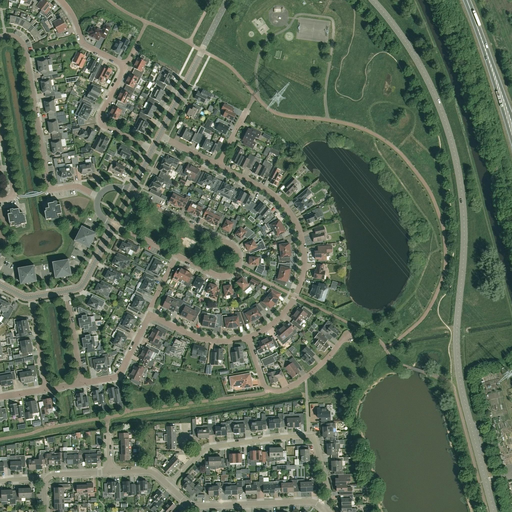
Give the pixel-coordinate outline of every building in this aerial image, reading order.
[(44,1),(43,0),(42,0),(39,5),(35,2),(32,7),(37,11),(38,9),(39,9),(41,10),(48,2),(45,0),(44,1)] [(51,5),(48,2),(41,10),(40,13),(44,17),(47,19),(52,15),(48,12),(52,7),(50,5),(51,5)] [(22,19),(23,14),(22,14),(20,19),(16,17),(15,25),(18,26),(19,27),(22,19)] [(27,22),(29,17),(27,16),(25,21),(22,19),(19,27),(22,28),(23,29),(27,22)] [(56,22),(54,17),(49,21),(52,26),(54,25),(55,26),(56,28),(65,23),(64,20),(63,21),(62,19),(56,22)] [(32,25),(35,21),(33,20),(30,24),(27,22),(23,29),(26,31),(27,31),(32,25)] [(58,38),(64,37),(61,32),(67,29),(66,27),(67,27),(65,23),(56,28),(58,31),(57,32),(56,32),(56,34),(58,38)] [(36,29),(39,25),(38,24),(34,28),(32,25),(27,31),(29,34),(30,35),(36,29)] [(100,36),(101,37),(105,39),(107,34),(111,27),(105,25),(102,31),(95,27),(93,28),(90,27),(87,33),(90,34),(89,35),(90,37),(98,40),(100,36)] [(39,34),(43,30),(42,29),(38,32),(36,29),(30,35),(32,37),(33,38),(39,34)] [(41,37),(39,34),(33,38),(34,41),(35,41),(35,42),(42,39),(46,36),(45,34),(41,37)] [(124,51),(126,48),(129,41),(124,39),(122,43),(116,40),(114,45),(115,45),(112,50),(115,52),(116,53),(118,53),(119,54),(121,50),(124,51)] [(86,60),(83,59),(84,56),(77,53),(74,58),(73,58),(72,61),(72,62),(76,64),(79,66),(78,66),(82,68),(85,62),(86,60)] [(150,61),(144,58),(143,61),(138,58),(136,63),(144,67),(145,65),(147,66),(150,61)] [(45,60),(44,59),(39,60),(39,61),(38,62),(38,63),(37,64),(38,66),(39,67),(49,66),(48,60),(45,60)] [(89,72),(94,74),(92,77),(91,79),(90,79),(89,81),(92,82),(99,69),(96,68),(96,67),(98,63),(91,60),(90,63),(89,62),(88,63),(87,65),(87,66),(88,66),(87,69),(89,70),(89,71),(89,72)] [(142,76),(145,71),(142,70),(144,67),(136,63),(133,68),(138,71),(136,74),(142,76)] [(47,73),(46,72),(49,71),(49,66),(39,67),(39,68),(38,69),(39,71),(39,72),(40,73),(41,73),(42,74),(47,73)] [(101,67),(99,72),(95,79),(99,80),(100,81),(102,82),(104,77),(107,79),(112,70),(105,67),(105,69),(101,67)] [(173,76),(168,73),(170,70),(163,67),(159,75),(162,77),(170,81),(173,76)] [(139,82),(142,76),(136,74),(135,77),(130,74),(128,79),(136,83),(138,84),(139,82)] [(155,83),(156,84),(162,86),(163,83),(168,86),(170,81),(162,77),(159,75),(158,78),(155,83)] [(48,81),(48,79),(43,80),(43,82),(41,82),(41,83),(41,84),(41,86),(42,87),(42,88),(52,86),(51,80),(48,81)] [(130,87),(128,90),(134,92),(136,87),(138,84),(136,83),(128,79),(125,84),(130,87)] [(99,97),(101,92),(96,89),(97,86),(92,84),(90,89),(92,90),(91,93),(90,92),(90,93),(99,97)] [(160,89),(162,86),(156,84),(155,86),(154,86),(153,89),(154,89),(152,92),(162,97),(165,92),(160,89)] [(50,94),(50,92),(53,92),(52,86),(42,88),(42,89),(42,92),(43,92),(43,93),(45,93),(45,95),(50,94)] [(131,98),(134,92),(128,90),(127,93),(122,90),(120,95),(127,99),(129,97),(131,98)] [(90,93),(86,91),(84,94),(85,94),(83,99),(88,102),(90,99),(95,102),(98,97),(99,97),(90,93)] [(212,95),(204,91),(203,94),(202,94),(198,92),(195,99),(197,100),(197,101),(197,102),(199,103),(200,103),(201,102),(204,103),(205,101),(206,101),(207,101),(208,99),(210,100),(212,95)] [(148,100),(153,102),(155,100),(159,102),(162,97),(152,92),(149,97),(148,100)] [(130,111),(132,106),(129,105),(129,104),(126,102),(127,99),(120,95),(117,100),(124,104),(123,107),(130,111)] [(51,101),(51,100),(46,100),(46,102),(45,102),(45,103),(44,104),(45,106),(45,107),(45,108),(55,106),(54,100),(51,101)] [(81,111),(90,115),(92,109),(85,105),(86,102),(81,100),(79,103),(81,103),(78,109),(81,111)] [(154,113),(157,108),(152,105),(153,102),(148,100),(147,103),(149,104),(146,109),(154,113)] [(203,111),(204,109),(201,108),(194,104),(191,110),(190,109),(187,115),(193,118),(196,113),(198,114),(200,110),(203,111)] [(234,109),(232,108),(224,104),(221,110),(225,112),(223,116),(232,121),(236,114),(232,113),(234,109)] [(54,114),(53,113),(56,112),(55,106),(45,108),(46,109),(45,110),(46,112),(46,113),(46,114),(48,113),(49,115),(54,114)] [(123,107),(120,106),(119,109),(114,106),(111,111),(119,115),(120,113),(124,115),(126,109),(123,107)] [(154,113),(146,109),(145,112),(141,110),(139,115),(142,117),(145,119),(147,116),(151,118),(154,113)] [(87,121),(90,115),(81,111),(78,116),(79,117),(78,118),(79,125),(85,124),(84,121),(85,120),(87,121)] [(118,125),(120,122),(117,120),(119,115),(111,111),(109,116),(115,119),(113,122),(118,125)] [(49,128),(59,127),(58,123),(62,123),(61,120),(66,119),(66,117),(66,115),(65,115),(57,116),(58,121),(55,121),(55,120),(50,121),(50,122),(48,122),(48,124),(48,127),(49,127),(49,128)] [(144,122),(145,119),(142,117),(140,116),(136,124),(138,125),(146,129),(148,124),(144,122)] [(225,134),(229,128),(225,126),(225,125),(226,122),(218,118),(216,123),(218,124),(217,126),(217,127),(218,127),(216,130),(225,134)] [(156,126),(162,129),(164,124),(159,121),(156,126)] [(186,140),(191,131),(185,128),(186,125),(182,123),(179,129),(183,131),(180,137),(186,140)] [(146,129),(138,125),(137,128),(136,127),(134,128),(132,132),(137,135),(139,131),(143,134),(146,129)] [(57,134),(57,133),(60,132),(59,127),(49,128),(49,129),(49,130),(49,132),(50,133),(50,134),(52,134),(52,135),(57,134)] [(261,133),(251,128),(250,130),(248,129),(248,131),(247,130),(244,135),(254,139),(255,137),(258,138),(261,133)] [(96,133),(89,129),(88,132),(86,132),(82,130),(80,136),(85,138),(84,139),(86,140),(87,141),(87,142),(88,142),(89,141),(91,142),(96,133)] [(197,135),(191,131),(186,140),(193,144),(196,137),(199,139),(202,134),(198,132),(197,135)] [(206,151),(211,142),(205,138),(206,136),(203,134),(201,140),(203,141),(200,147),(206,151)] [(253,149),(256,143),(253,142),(254,139),(244,135),(242,139),(243,139),(242,141),(244,142),(243,144),(253,149)] [(109,139),(102,136),(101,139),(98,137),(92,148),(98,151),(100,147),(105,150),(107,146),(106,145),(109,139)] [(58,142),(58,140),(53,141),(53,142),(51,143),(52,144),(51,145),(51,147),(52,148),(52,149),(62,147),(61,141),(58,142)] [(217,145),(211,142),(206,151),(213,154),(216,148),(220,149),(222,144),(219,142),(217,145)] [(131,153),(130,153),(131,150),(127,148),(121,145),(119,150),(121,151),(121,153),(120,155),(122,157),(122,158),(124,159),(125,158),(128,160),(128,159),(129,160),(131,156),(130,155),(131,153)] [(61,155),(60,153),(63,153),(62,147),(52,149),(53,150),(52,150),(52,153),(53,153),(53,154),(55,154),(55,155),(61,155)] [(240,166),(244,157),(241,156),(244,151),(237,148),(232,160),(235,162),(234,163),(235,164),(236,165),(237,166),(238,166),(239,166),(240,166)] [(251,165),(255,157),(250,154),(247,159),(244,157),(240,166),(241,167),(241,168),(242,168),(243,169),(244,168),(245,169),(248,163),(251,165)] [(257,175),(262,167),(259,165),(261,160),(255,157),(251,165),(255,167),(252,172),(253,173),(253,174),(254,174),(255,175),(256,175),(257,175)] [(176,168),(179,161),(172,158),(170,162),(164,159),(161,165),(171,170),(170,169),(172,166),(176,168)] [(92,166),(91,163),(86,164),(87,174),(88,174),(89,174),(91,174),(92,173),(93,173),(93,171),(94,171),(93,166),(92,166)] [(268,173),(272,166),(267,163),(265,168),(262,167),(257,175),(258,176),(259,177),(260,178),(261,178),(262,177),(263,178),(266,172),(268,173)] [(87,174),(86,164),(80,165),(80,168),(79,168),(80,173),(81,173),(82,175),(83,174),(84,175),(86,175),(86,174),(87,174)] [(125,168),(116,164),(115,166),(111,164),(108,170),(114,173),(116,170),(122,174),(122,173),(123,172),(124,171),(124,170),(125,168)] [(189,177),(193,168),(191,166),(188,164),(185,171),(183,169),(180,175),(185,178),(186,175),(189,177)] [(171,170),(161,165),(162,165),(161,167),(160,167),(159,170),(160,170),(159,171),(165,174),(164,177),(169,180),(171,177),(168,175),(171,170)] [(67,177),(66,168),(65,167),(60,168),(60,171),(59,171),(60,177),(61,176),(61,178),(63,178),(65,178),(66,177),(67,177)] [(72,169),(71,167),(66,168),(67,177),(68,177),(69,177),(71,177),(72,176),(73,176),(73,174),(74,174),(73,169),(72,169)] [(196,169),(193,168),(189,177),(192,178),(190,181),(196,183),(199,176),(196,175),(199,170),(196,168),(196,169)] [(276,186),(282,176),(278,174),(280,171),(274,168),(269,177),(272,179),(270,183),(276,186)] [(207,185),(211,177),(206,174),(203,178),(202,179),(200,177),(197,183),(202,186),(203,184),(204,184),(207,185)] [(167,186),(169,180),(164,177),(162,180),(156,177),(156,178),(155,178),(153,180),(154,181),(153,183),(152,182),(152,183),(162,188),(164,184),(167,186)] [(215,192),(218,186),(215,185),(215,184),(217,180),(211,177),(207,185),(210,187),(210,188),(209,190),(215,192)] [(292,178),(288,182),(284,186),(286,188),(284,191),(289,196),(296,188),(293,185),(296,182),(292,178)] [(162,188),(152,183),(149,188),(155,191),(154,195),(159,197),(162,192),(159,190),(161,187),(162,188)] [(225,194),(229,186),(223,183),(221,187),(220,187),(218,186),(215,192),(218,194),(219,192),(220,193),(222,193),(225,194)] [(232,201),(235,195),(233,194),(233,193),(235,189),(229,186),(225,194),(228,196),(228,197),(227,199),(232,201)] [(296,198),(298,201),(295,203),(301,212),(307,208),(312,205),(313,204),(313,202),(312,201),(311,200),(310,200),(309,200),(308,201),(306,198),(304,196),(310,192),(308,189),(300,195),(296,198)] [(174,206),(180,195),(172,190),(169,196),(172,197),(169,202),(172,204),(171,204),(174,206)] [(243,203),(247,194),(244,192),(244,193),(243,193),(241,192),(239,196),(238,197),(235,195),(232,201),(232,202),(237,205),(241,207),(243,203)] [(250,210),(254,205),(251,203),(251,202),(253,198),(250,196),(251,196),(247,194),(243,203),(246,205),(246,206),(248,207),(247,209),(250,210)] [(185,197),(183,196),(180,195),(174,206),(175,206),(177,207),(178,207),(180,208),(183,203),(186,205),(190,198),(186,196),(185,197)] [(197,206),(192,203),(193,201),(190,200),(187,205),(190,206),(187,212),(190,213),(189,213),(192,215),(199,203),(197,206)] [(46,220),(63,217),(60,202),(48,204),(49,208),(46,209),(46,211),(45,212),(46,220)] [(204,213),(207,207),(199,203),(192,215),(193,216),(195,216),(196,216),(198,217),(201,211),(204,213)] [(263,205),(261,203),(258,207),(257,207),(254,205),(250,210),(255,214),(256,213),(257,212),(260,215),(267,207),(264,204),(263,205)] [(268,215),(271,212),(269,210),(270,209),(267,207),(260,215),(257,218),(261,221),(262,220),(266,224),(271,219),(268,217),(268,215)] [(203,219),(205,221),(208,222),(208,223),(210,224),(210,225),(215,215),(212,214),(214,210),(209,208),(206,213),(203,219)] [(20,213),(19,209),(8,211),(10,227),(27,224),(25,215),(24,215),(23,213),(20,213)] [(317,219),(320,217),(317,209),(311,211),(313,214),(305,217),(308,224),(317,220),(317,219)] [(215,215),(210,225),(211,225),(214,226),(214,225),(216,226),(219,222),(222,223),(225,217),(225,216),(222,215),(222,214),(217,212),(215,215)] [(235,229),(241,217),(238,216),(235,221),(232,219),(230,222),(227,220),(222,229),(223,229),(223,230),(223,231),(224,231),(225,232),(226,232),(227,232),(228,232),(229,232),(232,227),(235,229)] [(274,223),(272,220),(266,224),(269,229),(271,227),(274,231),(283,226),(281,222),(280,223),(279,220),(274,223)] [(276,241),(283,238),(281,235),(286,232),(284,230),(285,229),(283,226),(274,231),(276,235),(273,236),(276,241)] [(89,248),(96,234),(82,227),(75,241),(89,248)] [(254,233),(246,227),(244,230),(240,227),(235,235),(236,236),(235,236),(235,237),(236,237),(236,238),(237,238),(237,239),(238,239),(239,239),(239,240),(240,240),(240,239),(241,240),(244,235),(248,238),(254,233)] [(314,243),(324,240),(324,237),(324,236),(323,232),(325,231),(324,227),(315,229),(316,233),(315,234),(312,235),(314,243)] [(284,244),(283,240),(277,242),(278,245),(279,245),(280,252),(291,250),(291,246),(290,246),(289,244),(284,244)] [(256,245),(254,241),(245,245),(245,246),(245,247),(245,248),(245,249),(246,250),(247,250),(247,251),(248,251),(254,249),(255,252),(261,249),(262,251),(266,249),(262,241),(258,243),(259,243),(256,245)] [(139,247),(129,242),(128,245),(123,243),(122,243),(121,244),(120,245),(119,246),(119,247),(119,248),(120,249),(119,249),(128,254),(130,250),(136,253),(139,247)] [(315,252),(315,256),(315,259),(319,259),(319,261),(326,260),(326,257),(328,257),(329,256),(329,254),(330,252),(332,252),(332,246),(318,247),(318,252),(315,252)] [(286,262),(286,258),(291,257),(291,254),(292,254),(291,250),(280,252),(281,256),(278,256),(279,261),(286,262)] [(117,254),(116,257),(115,257),(115,258),(114,257),(114,258),(113,258),(113,259),(112,260),(112,261),(112,262),(112,263),(112,264),(120,268),(123,264),(126,265),(128,266),(130,261),(129,260),(122,256),(117,254)] [(161,270),(164,265),(159,262),(160,260),(153,256),(149,264),(161,270)] [(261,265),(261,258),(249,257),(249,258),(248,259),(248,260),(248,261),(248,262),(248,263),(248,264),(249,264),(249,265),(257,266),(257,267),(255,272),(262,275),(264,270),(265,265),(261,265)] [(65,276),(71,275),(68,261),(53,263),(56,278),(65,276)] [(290,276),(291,272),(290,272),(291,269),(285,268),(286,264),(278,263),(277,268),(280,269),(279,273),(290,276)] [(144,272),(146,273),(152,276),(153,273),(158,276),(161,270),(149,264),(144,272)] [(323,272),(323,265),(317,265),(316,271),(315,271),(314,278),(324,279),(324,276),(326,274),(325,273),(325,272),(323,272)] [(25,283),(36,281),(34,267),(19,269),(21,284),(25,283)] [(176,271),(176,272),(172,279),(181,283),(187,271),(187,270),(184,270),(181,269),(178,267),(176,271)] [(121,274),(115,271),(113,274),(108,271),(108,272),(107,272),(106,272),(106,273),(105,273),(105,274),(105,275),(104,276),(105,276),(105,277),(105,278),(113,282),(115,279),(118,281),(121,274)] [(187,271),(181,283),(189,288),(192,281),(190,280),(192,275),(190,273),(188,271),(187,271)] [(289,280),(290,276),(279,273),(278,277),(275,277),(274,281),(281,285),(282,281),(288,282),(288,279),(289,280)] [(152,288),(155,283),(153,282),(155,279),(145,274),(140,283),(152,288)] [(204,281),(203,281),(204,280),(203,280),(203,279),(202,278),(201,278),(200,277),(199,277),(198,278),(197,278),(193,286),(197,288),(194,292),(197,294),(196,296),(199,298),(206,286),(202,284),(204,282),(204,281)] [(248,285),(242,278),(241,278),(240,278),(239,278),(238,279),(238,280),(237,280),(237,281),(237,282),(237,283),(239,286),(238,287),(238,288),(239,288),(239,289),(240,289),(241,289),(242,289),(244,292),(252,285),(257,287),(259,283),(252,279),(249,284),(248,285)] [(113,287),(102,281),(100,285),(98,284),(98,285),(97,285),(96,285),(96,286),(95,286),(95,287),(95,288),(95,289),(95,290),(95,291),(104,296),(106,292),(110,293),(113,287)] [(149,294),(152,288),(140,283),(136,291),(143,294),(144,292),(149,294)] [(216,285),(215,284),(214,284),(213,283),(212,283),(212,284),(211,284),(210,284),(207,293),(211,295),(210,298),(216,300),(219,293),(215,292),(217,286),(216,286),(217,285),(216,285)] [(313,285),(310,295),(319,298),(321,290),(325,292),(327,286),(319,283),(318,287),(313,285)] [(230,285),(229,285),(229,284),(228,284),(227,284),(227,285),(226,285),(225,285),(225,286),(224,286),(224,287),(223,287),(225,296),(230,295),(231,299),(237,298),(235,289),(232,289),(231,285),(230,285)] [(276,305),(278,302),(277,301),(279,299),(275,295),(277,292),(270,288),(267,292),(270,294),(267,297),(276,305)] [(143,307),(145,301),(140,299),(142,296),(135,293),(132,298),(133,298),(131,301),(134,302),(143,307)] [(168,309),(173,300),(174,298),(171,297),(172,295),(166,293),(162,301),(165,302),(162,307),(165,309),(165,308),(168,309)] [(276,305),(267,297),(263,302),(261,301),(260,303),(264,308),(266,305),(270,309),(272,307),(273,308),(276,305)] [(105,302),(98,298),(96,301),(91,299),(90,300),(90,299),(89,300),(88,300),(88,301),(87,302),(87,303),(87,304),(88,305),(87,306),(96,310),(98,306),(102,308),(105,302)] [(183,302),(183,301),(177,298),(175,302),(173,300),(168,309),(171,311),(170,311),(173,313),(176,306),(180,308),(180,307),(183,302)] [(5,325),(12,313),(7,311),(10,305),(9,304),(6,301),(1,310),(2,310),(3,313),(2,315),(4,316),(3,318),(4,318),(1,322),(3,323),(5,325)] [(143,307),(134,302),(132,305),(129,304),(127,309),(134,312),(135,310),(140,312),(143,307)] [(184,302),(183,302),(180,307),(181,308),(184,309),(180,316),(183,318),(183,317),(186,319),(191,309),(192,307),(184,302)] [(256,320),(260,319),(259,318),(262,316),(259,311),(262,309),(257,304),(253,306),(255,309),(251,311),(256,320)] [(79,324),(91,322),(91,317),(89,317),(88,312),(81,308),(78,308),(79,314),(80,314),(81,317),(82,317),(82,318),(79,319),(79,324)] [(196,318),(200,310),(196,308),(194,311),(191,309),(186,319),(189,320),(188,320),(191,322),(194,317),(196,318)] [(303,311),(298,308),(296,310),(297,311),(295,313),(303,319),(305,316),(309,319),(312,314),(305,308),(303,311)] [(247,313),(246,310),(242,312),(244,320),(247,318),(250,323),(253,321),(253,322),(256,320),(251,311),(247,313)] [(133,325),(136,319),(132,317),(133,315),(127,311),(126,314),(128,315),(125,321),(133,325)] [(208,327),(210,317),(207,316),(207,312),(202,311),(200,320),(203,321),(202,326),(205,327),(205,326),(208,327)] [(233,329),(237,328),(237,327),(240,327),(239,321),(242,320),(239,312),(235,313),(236,317),(231,318),(233,329)] [(303,319),(295,313),(293,316),(292,316),(290,318),(295,322),(293,325),(300,330),(302,327),(301,326),(303,323),(301,322),(303,319)] [(221,324),(221,315),(217,314),(216,318),(210,317),(208,327),(211,328),(214,329),(215,323),(221,324)] [(227,318),(227,315),(222,316),(222,324),(225,323),(226,329),(229,328),(229,329),(233,329),(231,318),(227,318)] [(21,321),(20,319),(14,320),(15,325),(14,329),(29,326),(28,323),(27,320),(21,321)] [(133,325),(125,321),(123,324),(120,322),(118,327),(124,331),(126,328),(131,330),(133,325)] [(92,332),(91,327),(92,327),(91,322),(79,324),(80,329),(84,328),(84,330),(83,330),(84,333),(92,332)] [(288,323),(286,324),(285,324),(283,326),(284,326),(281,328),(288,336),(290,339),(290,338),(297,332),(292,326),(288,323)] [(334,327),(331,325),(328,329),(327,329),(324,327),(320,332),(325,336),(327,333),(334,338),(339,332),(337,330),(337,329),(334,327)] [(16,332),(17,337),(27,336),(29,335),(28,332),(29,332),(29,329),(29,326),(14,329),(16,332)] [(164,337),(167,331),(160,328),(158,331),(153,329),(152,331),(152,332),(151,334),(160,339),(162,336),(164,337)] [(288,336),(281,328),(278,331),(278,330),(275,332),(279,337),(277,338),(283,345),(290,339),(288,336)] [(124,343),(127,338),(122,335),(123,332),(117,329),(113,337),(116,339),(124,343)] [(92,337),(92,332),(84,333),(84,336),(85,336),(85,338),(82,339),(83,344),(95,341),(94,336),(92,337)] [(160,339),(151,334),(150,337),(149,337),(148,339),(153,342),(152,345),(160,349),(162,344),(158,342),(160,339)] [(324,352),(328,346),(325,343),(327,340),(318,334),(315,339),(317,341),(317,342),(315,345),(318,347),(317,348),(317,349),(319,350),(320,350),(321,349),(324,352)] [(272,341),(269,336),(267,338),(264,340),(269,349),(274,346),(276,348),(278,347),(275,340),(272,341)] [(24,341),(24,338),(17,339),(18,345),(21,345),(22,348),(32,346),(32,343),(31,343),(31,340),(24,341)] [(121,349),(124,343),(116,339),(113,344),(121,349)] [(180,341),(176,339),(170,351),(181,356),(187,343),(181,339),(180,341)] [(269,349),(264,340),(261,341),(258,342),(260,346),(259,347),(259,350),(260,353),(269,349)] [(95,352),(94,347),(96,346),(95,341),(83,344),(84,348),(87,348),(88,350),(87,350),(87,353),(95,352)] [(205,362),(207,355),(204,355),(205,348),(194,345),(192,354),(203,357),(202,362),(205,362)] [(20,357),(27,356),(26,353),(33,352),(32,349),(33,349),(32,346),(22,348),(22,351),(19,352),(20,354),(20,357)] [(160,351),(151,346),(149,350),(144,347),(142,350),(143,351),(142,353),(151,358),(153,352),(158,355),(160,351)] [(314,361),(315,360),(312,357),(314,355),(306,347),(302,351),(304,354),(304,356),(301,358),(305,362),(305,361),(310,365),(310,364),(312,364),(314,362),(314,361)] [(244,362),(244,361),(242,348),(235,349),(236,353),(232,353),(233,362),(240,361),(240,362),(240,363),(241,363),(242,363),(243,363),(243,362),(244,362)] [(222,360),(222,350),(215,349),(215,353),(212,353),(211,365),(217,365),(218,360),(222,360)] [(151,358),(142,353),(140,356),(140,355),(138,358),(143,361),(142,363),(151,368),(154,363),(149,361),(151,358)] [(107,369),(107,368),(106,363),(109,363),(108,354),(103,355),(103,359),(100,359),(101,370),(103,369),(103,370),(103,371),(104,371),(105,371),(106,371),(107,370),(107,369)] [(96,360),(96,357),(89,358),(91,366),(95,365),(95,371),(96,371),(96,372),(97,372),(98,372),(99,372),(100,372),(100,371),(100,370),(101,370),(100,359),(96,360)] [(296,375),(297,375),(297,374),(299,373),(294,365),(297,363),(293,357),(288,361),(291,364),(286,368),(293,377),(296,375)] [(264,367),(276,362),(274,358),(268,361),(263,363),(264,367)] [(26,372),(28,383),(31,382),(30,382),(33,381),(32,375),(35,374),(36,374),(34,366),(28,367),(29,372),(26,372)] [(139,369),(134,366),(133,369),(132,372),(141,376),(143,373),(145,374),(148,370),(141,366),(139,369)] [(23,373),(22,370),(16,371),(17,378),(20,377),(21,383),(24,383),(25,384),(28,383),(26,372),(23,373)] [(6,376),(8,386),(11,386),(11,385),(14,385),(13,378),(16,378),(14,371),(11,372),(8,373),(9,375),(6,376)] [(283,377),(281,371),(275,373),(275,372),(268,374),(271,384),(274,383),(275,383),(276,383),(277,382),(278,381),(277,379),(283,377)] [(141,376),(132,372),(131,374),(130,374),(129,377),(134,380),(133,382),(140,386),(141,383),(138,382),(141,376)] [(252,387),(250,374),(235,377),(235,376),(230,377),(231,387),(242,385),(243,388),(252,387)] [(229,391),(225,380),(223,381),(228,394),(233,393),(233,391),(229,391)] [(119,389),(116,390),(115,388),(109,389),(108,389),(108,390),(107,390),(107,391),(107,392),(107,393),(108,394),(109,394),(110,399),(111,402),(115,401),(115,403),(121,402),(119,392),(119,389)] [(100,397),(99,390),(93,392),(92,392),(91,393),(91,394),(91,395),(91,396),(92,396),(92,397),(93,397),(94,401),(95,403),(98,403),(99,405),(105,404),(103,396),(100,397)] [(89,406),(88,399),(87,397),(84,397),(84,393),(77,394),(77,395),(76,395),(76,396),(75,396),(75,397),(75,398),(76,399),(77,399),(78,399),(79,404),(82,403),(83,407),(89,406)] [(45,414),(48,414),(48,410),(49,409),(52,408),(51,399),(43,400),(45,408),(41,409),(42,414),(42,415),(45,414)] [(33,402),(33,401),(29,401),(29,402),(27,403),(28,411),(28,413),(25,413),(26,419),(33,418),(32,414),(33,414),(33,413),(37,413),(37,409),(38,409),(37,405),(36,405),(35,401),(33,402)] [(22,405),(17,406),(17,404),(15,405),(15,403),(12,404),(12,405),(10,405),(12,416),(19,415),(19,416),(19,418),(24,418),(23,415),(22,407),(22,405)] [(326,412),(326,408),(317,408),(318,418),(323,418),(323,421),(330,421),(330,412),(326,412)] [(287,428),(294,427),(294,418),(293,414),(293,413),(289,413),(289,415),(283,415),(284,424),(287,424),(287,428)] [(275,428),(280,428),(280,421),(284,421),(283,414),(278,414),(278,419),(275,419),(275,428)] [(294,427),(301,427),(300,420),(304,420),(303,414),(293,414),(294,418),(294,427)] [(273,428),(275,428),(275,419),(275,416),(265,417),(266,420),(266,421),(269,421),(270,430),(273,430),(273,428)] [(239,433),(245,433),(244,424),(248,424),(248,417),(244,417),(244,421),(239,421),(239,433)] [(256,431),(257,431),(257,422),(257,420),(257,419),(251,419),(251,417),(248,417),(248,424),(251,424),(252,431),(252,432),(256,432),(256,431)] [(234,433),(239,433),(239,421),(233,421),(233,420),(230,420),(230,421),(230,426),(233,426),(234,433)] [(263,430),(266,429),(266,424),(266,421),(266,420),(262,420),(259,420),(257,420),(257,422),(257,431),(263,430)] [(227,435),(226,427),(230,427),(230,426),(230,421),(226,421),(226,423),(221,423),(221,427),(221,436),(227,435)] [(221,436),(221,427),(218,427),(218,426),(216,426),(215,422),(212,422),(212,424),(212,429),(216,429),(216,436),(221,436)] [(196,426),(196,423),(192,423),(192,430),(198,430),(198,438),(203,438),(203,425),(203,426),(196,426)] [(322,432),(333,432),(333,427),(335,427),(335,423),(328,424),(328,427),(325,427),(321,427),(321,431),(322,431),(322,432)] [(212,429),(212,424),(208,424),(208,425),(203,425),(203,438),(209,438),(209,430),(212,430),(212,429)] [(327,441),(333,441),(333,440),(335,440),(338,440),(338,432),(333,432),(322,432),(323,437),(322,437),(326,437),(327,441)] [(327,450),(339,449),(339,447),(338,447),(338,440),(335,440),(333,440),(333,441),(333,444),(327,444),(327,450)] [(298,456),(309,456),(309,450),(304,450),(303,449),(303,446),(297,446),(297,450),(298,450),(298,456)] [(64,456),(63,448),(61,448),(60,448),(60,454),(58,454),(58,453),(54,453),(55,465),(61,465),(60,456),(64,456)] [(67,464),(73,464),(73,451),(67,451),(67,448),(64,448),(63,448),(64,456),(64,464),(67,464)] [(267,466),(270,466),(270,462),(273,462),(276,462),(276,448),(269,449),(270,455),(266,455),(267,465),(267,466)] [(283,454),(282,448),(276,448),(276,462),(280,461),(280,462),(286,461),(286,457),(286,454),(283,454)] [(339,458),(338,452),(339,452),(339,449),(327,450),(327,455),(334,455),(334,458),(335,458),(339,458)] [(73,464),(79,464),(79,458),(82,458),(82,452),(82,450),(73,451),(73,464)] [(82,452),(82,458),(85,457),(86,464),(91,464),(91,455),(91,450),(82,450),(82,452)] [(101,462),(100,457),(100,451),(100,450),(97,450),(93,450),(91,450),(91,455),(91,464),(97,463),(101,462)] [(256,451),(255,450),(253,450),(252,451),(250,451),(250,458),(247,458),(247,464),(250,464),(250,463),(256,463),(256,451)] [(265,462),(265,457),(265,452),(262,452),(261,451),(259,451),(258,450),(257,450),(256,451),(256,463),(261,463),(265,463),(265,462)] [(51,453),(51,452),(45,453),(45,455),(45,459),(49,459),(49,465),(55,465),(54,453),(51,453)] [(235,454),(234,453),(233,453),(232,454),(229,454),(230,461),(227,461),(227,467),(230,467),(230,463),(236,463),(235,454)] [(239,454),(238,453),(236,453),(236,454),(235,454),(236,463),(241,463),(241,466),(245,466),(245,460),(241,460),(241,454),(239,454)] [(45,459),(45,455),(39,455),(39,460),(35,460),(36,469),(42,469),(42,463),(46,463),(45,459)] [(177,467),(181,463),(177,459),(177,455),(174,455),(174,457),(170,461),(177,467)] [(11,471),(16,470),(16,462),(16,459),(16,456),(10,456),(10,459),(7,460),(7,463),(7,464),(11,464),(11,471)] [(32,460),(32,456),(25,456),(25,459),(25,463),(25,464),(29,464),(29,470),(36,469),(35,460),(32,460)] [(216,470),(215,457),(213,457),(213,456),(209,456),(209,457),(209,461),(205,461),(205,462),(201,466),(206,470),(209,470),(209,469),(213,469),(213,470),(215,470),(216,470)] [(310,461),(309,456),(298,456),(297,456),(297,459),(298,459),(298,461),(298,465),(302,465),(302,462),(310,461)] [(221,463),(221,457),(215,457),(216,470),(218,470),(218,468),(225,468),(224,463),(221,463)] [(331,467),(342,466),(342,461),(343,461),(343,458),(339,458),(335,458),(335,461),(330,462),(330,465),(331,465),(331,467)] [(16,470),(22,470),(22,463),(25,463),(25,459),(19,459),(19,461),(16,462),(16,470)] [(169,462),(167,461),(165,463),(173,471),(177,467),(170,461),(169,462)] [(169,475),(173,471),(165,463),(166,465),(163,469),(169,475)] [(342,471),(342,466),(331,467),(331,472),(335,471),(335,475),(338,475),(344,475),(343,471),(342,471)] [(350,482),(350,474),(344,475),(338,475),(338,479),(336,479),(336,485),(347,485),(347,482),(350,482)] [(188,491),(194,484),(191,482),(194,479),(189,475),(184,480),(187,482),(183,486),(183,487),(183,488),(185,490),(186,490),(188,491)] [(263,482),(263,477),(259,477),(260,482),(260,486),(263,485),(264,494),(269,493),(269,485),(269,482),(263,482)] [(307,492),(313,492),(312,485),(316,485),(316,479),(310,479),(310,482),(306,482),(307,492)] [(251,494),(251,485),(251,480),(242,481),(242,482),(240,482),(240,488),(242,488),(242,487),(245,487),(246,494),(251,494)] [(284,483),(284,480),(278,481),(278,487),(281,487),(282,493),(288,493),(287,483),(284,483)] [(288,493),(294,492),(293,486),(297,486),(297,480),(291,480),(291,483),(287,483),(288,493)] [(303,483),(303,480),(297,480),(297,486),(300,486),(301,492),(307,492),(306,482),(303,483)] [(147,483),(147,481),(139,481),(140,486),(136,486),(136,494),(141,494),(141,492),(144,492),(144,490),(147,490),(147,488),(151,488),(151,485),(149,483),(147,483)] [(278,493),(278,487),(278,481),(276,481),(276,482),(275,482),(274,482),(269,482),(269,485),(269,493),(271,493),(271,495),(274,495),(274,493),(275,493),(278,493)] [(116,485),(116,482),(108,483),(108,484),(105,484),(105,493),(112,493),(113,494),(115,494),(115,498),(120,498),(120,487),(116,487),(116,485)] [(131,489),(130,482),(123,482),(124,492),(129,492),(129,495),(135,495),(135,489),(131,489)] [(240,494),(240,488),(240,482),(236,482),(237,483),(235,483),(235,484),(231,484),(231,486),(231,495),(237,495),(237,494),(240,494)] [(251,494),(257,494),(256,487),(260,487),(260,486),(260,482),(253,482),(253,485),(251,485),(251,494)] [(211,486),(211,483),(205,483),(205,487),(208,487),(209,496),(214,496),(213,486),(211,486)] [(231,495),(231,486),(231,483),(222,483),(222,489),(225,489),(226,495),(231,495)] [(55,494),(64,493),(64,488),(69,488),(69,484),(61,485),(61,488),(54,488),(55,494)] [(197,495),(199,493),(203,488),(199,484),(196,486),(194,484),(188,491),(189,492),(189,493),(191,495),(192,495),(194,493),(197,495)] [(347,488),(347,485),(336,485),(336,486),(337,486),(337,491),(337,492),(345,492),(345,496),(348,495),(352,495),(352,488),(347,488)] [(32,494),(31,488),(25,489),(25,498),(26,501),(35,501),(35,494),(32,494)] [(16,500),(22,500),(21,498),(25,498),(25,489),(19,489),(19,494),(16,494),(16,497),(16,500)] [(7,499),(10,499),(10,503),(12,503),(12,505),(16,505),(16,503),(16,500),(16,497),(13,497),(12,490),(7,490),(7,499)] [(159,502),(162,498),(164,496),(159,491),(152,499),(154,501),(157,504),(155,506),(157,509),(162,504),(159,502)] [(342,506),(351,505),(351,501),(353,501),(353,495),(352,495),(348,495),(349,499),(341,499),(342,506)] [(171,511),(175,506),(170,502),(164,509),(167,511),(166,511),(171,511)]
